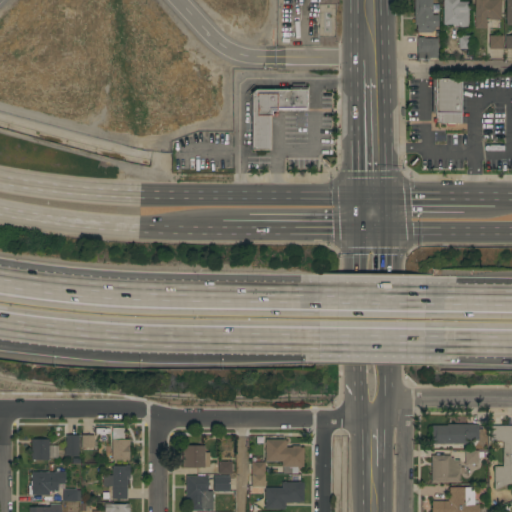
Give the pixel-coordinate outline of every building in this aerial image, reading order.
[(434,29),(433,32),(430,33),(417,33),(417,30),(416,30),(416,25),(414,25),(414,0),(431,0),(431,15),(437,15),(437,27),(434,27),(434,29)] [(442,0),(458,0),(458,2),(467,2),(467,27),(453,27),(453,25),(442,25),(442,0)] [(474,0),(500,0),(500,20),(485,20),(485,28),(474,28),(474,0)] [(470,49),(458,49),(458,36),(470,36),(470,49)] [(502,36),(502,49),(488,49),(488,36),(502,36)] [(416,60),(416,38),(417,38),(417,37),(423,37),(423,38),(437,38),(436,58),(429,58),(429,59),(428,60),(416,60)] [(435,81),(435,123),(461,124),(460,82),(435,81)] [(288,90),(288,88),(307,88),(307,112),(270,112),(270,150),(250,150),(250,93),(254,90),(288,90)] [(478,424),(478,440),(466,440),(466,444),(441,444),(441,450),(433,450),(433,444),(431,444),(431,426),(446,426),(446,424),(478,424)] [(493,467),(502,467),(502,442),(489,442),(489,426),(511,426),(511,482),(493,490),(493,467)] [(111,428),(123,428),(123,440),(129,440),(129,445),(128,445),(128,460),(111,460),(111,428)] [(77,457),(64,457),(64,447),(65,447),(66,435),(77,435),(77,457)] [(93,436),(93,448),(80,448),(81,435),(93,436)] [(30,440),(48,440),(48,460),(30,460),(30,440)] [(284,440),(284,441),(285,441),(285,447),(291,447),(291,446),(299,446),(299,447),(302,447),(302,467),(300,467),(300,469),(297,469),(297,473),(282,473),(282,467),(280,467),(280,461),(264,461),(264,440),(284,440)] [(181,446),(204,446),(204,453),(209,453),(209,467),(204,467),(204,468),(181,468),(181,446)] [(477,464),(464,464),(464,450),(478,451),(477,464)] [(449,456),(449,458),(453,458),(453,460),(459,460),(459,483),(430,483),(430,456),(449,456)] [(231,461),(231,464),(233,464),(233,472),(231,472),(231,474),(217,474),(217,462),(231,461)] [(264,462),(264,487),(262,487),(262,494),(251,494),(251,473),(250,473),(250,464),(250,462),(264,462)] [(111,486),(102,486),(102,476),(111,476),(111,466),(125,466),(125,465),(129,465),(129,479),(127,479),(127,480),(128,480),(128,485),(126,485),(126,499),(111,499),(111,486)] [(64,484),(63,484),(63,489),(76,489),(76,491),(80,491),(80,502),(62,502),(62,489),(57,489),(57,491),(48,491),(48,495),(31,495),(31,494),(28,494),(28,486),(31,486),(31,472),(64,472),(64,484)] [(206,476),(207,491),(212,491),(212,511),(189,511),(189,499),(185,499),(185,476),(206,476)] [(228,476),(229,491),(213,492),(212,476),(228,476)] [(264,509),(264,488),(281,488),(281,482),(303,482),(302,502),(299,502),(299,503),(284,503),(284,507),(283,507),(283,509),(264,509)] [(473,504),(478,504),(478,511),(431,511),(431,501),(448,501),(448,487),(473,488),(473,504)] [(477,489),(486,489),(486,501),(478,501),(477,489)]
